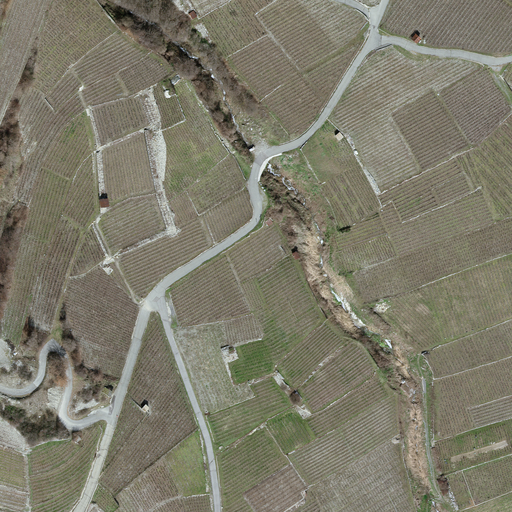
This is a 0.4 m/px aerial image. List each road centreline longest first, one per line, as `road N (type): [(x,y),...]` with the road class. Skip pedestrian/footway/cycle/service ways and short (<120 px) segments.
road 1 (unclassified): [(385,0),(368,47),(321,119),(301,139),(260,158),(253,223),(151,299),(78,511)]
road 2 (track): [(217,511),(203,425),(156,293)]
road 3 (track): [(113,416),(76,425),(64,419),(68,369),(55,346),(30,387),(0,388)]
road 4 (track): [(511,58),(372,36)]
